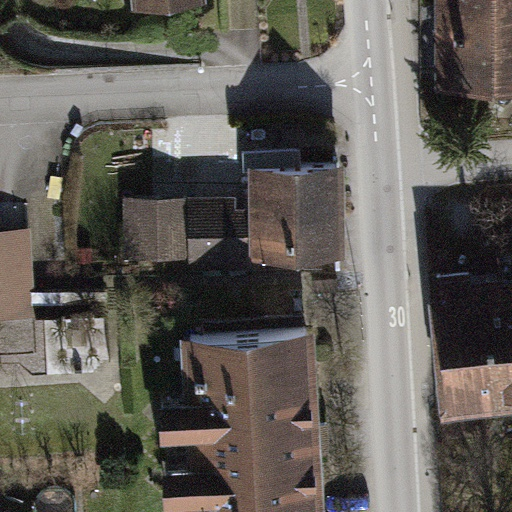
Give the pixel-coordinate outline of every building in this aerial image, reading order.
[(511,0),(449,0),(455,68),(511,63),(511,0)] [(255,194),(135,195),(136,260),(255,258),(260,242),(341,241),(340,159),(255,161),(255,194)] [(0,315),(32,314),(28,225),(0,226),(0,315)] [(511,259),(499,261),(511,360),(511,259)] [(511,365),(499,261),(423,272),(435,416),(511,409),(511,365)] [(318,511),(309,323),(185,329),(188,387),(163,388),(165,422),(190,421),(191,453),(164,455),(166,489),(192,487),(193,511),(318,511)]
